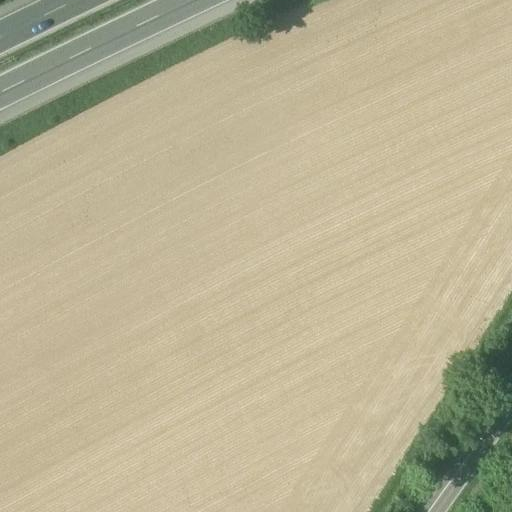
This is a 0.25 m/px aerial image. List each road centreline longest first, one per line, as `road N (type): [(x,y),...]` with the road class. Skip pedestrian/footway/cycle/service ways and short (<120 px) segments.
road 1 (motorway): [(0,97),(198,0)]
road 2 (tertiary): [(511,397),(431,511)]
